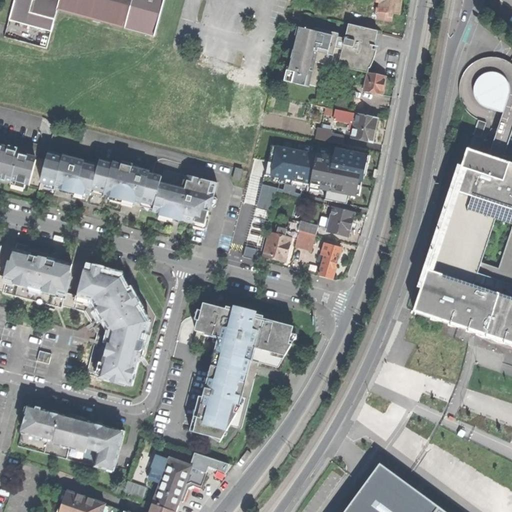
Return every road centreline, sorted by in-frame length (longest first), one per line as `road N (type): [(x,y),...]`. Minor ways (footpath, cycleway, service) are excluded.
road 1 (primary): [(275,511),(326,437),(385,323),(466,0)]
road 2 (primary): [(423,0),(377,232),(354,304)]
road 3 (residential): [(188,263),(146,407),(0,375)]
road 4 (primary): [(354,304),(312,388),(221,511)]
road 5 (residential): [(0,212),(188,263)]
road 6 (residential): [(188,263),(354,304)]
